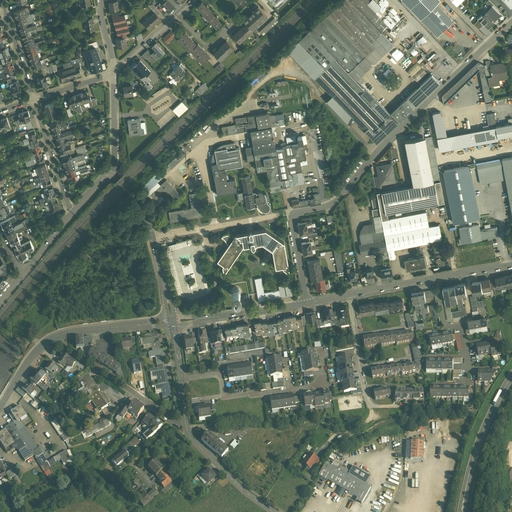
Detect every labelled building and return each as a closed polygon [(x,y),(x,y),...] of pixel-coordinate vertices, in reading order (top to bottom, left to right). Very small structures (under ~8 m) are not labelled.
[(167,0),(166,0),(167,0),(166,0),(162,0),(159,4),(161,6),(160,6),(168,13),(174,7),(171,4),(167,0)] [(342,0),(327,14),(370,61),(391,41),(379,28),(386,23),(363,0),(342,0)] [(403,0),(420,17),(436,2),(437,0),(403,0)] [(511,0),(502,0),(510,8),(511,6),(511,0)] [(117,1),(109,2),(110,11),(118,9),(117,1)] [(211,12),(207,8),(208,7),(206,5),(205,6),(201,1),(196,7),(205,17),(211,12)] [(453,19),(436,2),(420,17),(436,35),(453,19)] [(160,13),(155,7),(152,10),(154,13),(154,12),(158,16),(160,13)] [(259,7),(256,10),(254,9),(252,11),(253,12),(248,16),(247,15),(242,20),(246,24),(252,30),(260,23),(261,24),(262,22),(261,21),(267,16),(259,7)] [(487,11),(482,16),(481,15),(477,19),(478,20),(483,25),(484,24),(488,28),(488,29),(492,25),(491,25),(490,24),(493,22),(491,20),(493,19),(498,14),(491,7),(490,7),(489,8),(490,9),(488,12),(487,11)] [(25,8),(14,12),(17,19),(24,16),(27,15),(25,8)] [(154,13),(142,24),(149,30),(161,19),(158,16),(154,12),(154,13)] [(215,17),(211,12),(205,17),(216,28),(221,23),(217,19),(218,18),(216,16),(215,17)] [(319,21),(310,30),(354,76),(370,61),(327,14),(319,21)] [(30,16),(25,17),(25,18),(27,24),(34,22),(33,19),(32,20),(30,16)] [(113,18),(113,21),(114,21),(114,22),(114,23),(114,24),(115,24),(125,22),(126,21),(125,20),(124,19),(123,16),(119,17),(113,18)] [(274,17),(260,30),(264,34),(278,21),(274,17)] [(25,18),(17,20),(19,26),(27,24),(25,18)] [(90,18),(84,19),(84,20),(86,32),(95,30),(92,18),(90,18)] [(478,20),(473,24),(478,29),(483,25),(478,20)] [(125,22),(115,24),(115,27),(116,27),(116,28),(116,29),(116,30),(127,27),(128,27),(127,25),(126,24),(125,22)] [(27,24),(19,26),(21,33),(29,30),(28,27),(27,24)] [(246,24),(232,36),(239,43),(252,31),(252,30),(246,24)] [(127,27),(116,30),(117,32),(118,32),(118,34),(117,35),(118,36),(127,34),(130,33),(129,31),(128,30),(127,27)] [(29,30),(21,33),(23,39),(31,36),(30,32),(29,30)] [(310,30),(287,50),(331,96),(352,118),(364,131),(367,128),(372,133),(385,121),(372,107),(378,101),(371,94),(355,77),(354,76),(310,30)] [(175,36),(171,31),(167,35),(171,39),(175,36)] [(196,45),(184,32),(177,38),(189,51),(190,50),(196,45)] [(171,39),(167,35),(163,39),(167,44),(171,39)] [(421,35),(416,41),(420,45),(426,39),(421,35)] [(119,38),(116,39),(118,48),(127,46),(125,37),(119,38)] [(34,44),(33,39),(24,42),(27,49),(35,46),(34,44)] [(226,41),(213,53),(220,61),(233,49),(226,41)] [(164,52),(156,42),(151,47),(154,50),(151,54),(150,54),(151,55),(156,60),(164,52)] [(210,57),(198,44),(196,45),(190,50),(202,63),(210,57)] [(414,57),(419,53),(411,45),(407,49),(414,57)] [(35,46),(27,49),(29,56),(37,53),(35,46)] [(0,49),(0,54),(1,57),(9,54),(8,50),(8,48),(6,47),(5,48),(0,49)] [(93,49),(85,51),(86,55),(90,68),(91,68),(92,72),(95,71),(100,69),(102,68),(101,65),(101,64),(97,52),(96,48),(93,49)] [(241,49),(236,54),(240,58),(245,54),(241,49)] [(151,54),(147,50),(142,55),(146,59),(151,55),(150,54),(151,54)] [(37,53),(29,56),(30,61),(31,63),(31,62),(39,60),(39,58),(37,53)] [(9,54),(1,57),(2,59),(3,64),(12,61),(10,56),(10,54),(9,54)] [(39,60),(31,62),(32,67),(32,68),(33,69),(34,69),(35,69),(36,69),(42,67),(40,61),(39,60)] [(413,64),(409,60),(403,66),(407,71),(413,64)] [(12,61),(3,64),(5,71),(14,68),(12,61)] [(150,72),(140,61),(131,68),(141,78),(145,74),(147,76),(150,72)] [(417,62),(407,71),(412,76),(421,67),(417,62)] [(221,63),(214,68),(218,73),(224,67),(221,63)] [(484,66),(477,63),(449,89),(454,94),(475,73),(480,75),(482,87),(488,86),(484,66)] [(505,63),(490,65),(490,66),(490,67),(490,69),(491,71),(490,71),(491,72),(491,74),(487,75),(489,86),(491,85),(491,86),(493,86),(493,85),(499,84),(498,79),(507,77),(505,63)] [(52,65),(41,69),(44,77),(45,77),(49,76),(50,75),(49,72),(54,71),(52,65)] [(71,68),(69,69),(71,78),(76,76),(76,75),(80,74),(79,69),(81,69),(80,66),(73,68),(71,68)] [(175,70),(173,71),(180,77),(185,72),(179,66),(178,66),(175,70)] [(422,67),(412,76),(417,82),(427,73),(422,67)] [(14,68),(5,71),(7,76),(8,78),(16,75),(14,68)] [(59,72),(58,73),(59,76),(60,75),(62,80),(66,79),(67,79),(71,78),(69,69),(66,70),(64,71),(59,72)] [(180,77),(173,71),(170,74),(176,81),(180,77)] [(145,74),(141,78),(146,84),(150,80),(147,76),(145,74)] [(388,81),(381,74),(377,79),(383,85),(388,81)] [(373,92),(357,75),(355,77),(371,94),(373,92)] [(431,75),(407,97),(415,105),(416,106),(440,83),(431,75)] [(44,77),(37,80),(38,84),(39,88),(43,87),(44,87),(46,86),(48,85),(46,80),(45,77),(44,77)] [(148,90),(152,87),(148,82),(144,86),(148,90)] [(204,83),(199,87),(204,92),(209,88),(204,83)] [(15,86),(11,88),(12,93),(13,92),(15,96),(22,94),(19,85),(15,86)] [(132,86),(123,87),(124,97),(133,95),(134,95),(133,92),(132,86)] [(488,86),(482,87),(484,97),(490,95),(488,86)] [(454,94),(449,89),(446,93),(450,97),(454,94)] [(87,93),(82,94),(82,93),(77,95),(80,104),(88,101),(91,100),(91,99),(90,97),(88,98),(87,93)] [(221,116),(242,100),(237,94),(216,111),(221,116)] [(77,95),(72,97),(73,97),(68,99),(70,104),(68,104),(69,107),(71,107),(80,104),(77,95)] [(490,95),(484,97),(486,107),(492,106),(490,95)] [(352,118),(331,96),(326,101),(347,123),(352,118)] [(415,105),(407,97),(405,99),(412,107),(415,105)] [(405,99),(390,113),(398,122),(413,108),(412,107),(405,99)] [(385,121),(372,133),(367,128),(364,131),(376,143),(398,123),(398,122),(390,113),(378,101),(372,107),(385,121)] [(188,108),(182,102),(173,110),(179,117),(188,108)] [(52,103),(45,105),(49,118),(55,116),(57,115),(55,107),(54,107),(52,103)] [(80,104),(71,107),(72,108),(73,109),(74,108),(77,110),(77,112),(82,111),(80,104)] [(28,111),(24,113),(24,112),(18,114),(20,118),(20,119),(21,118),(21,119),(17,120),(19,124),(25,122),(30,120),(29,116),(28,111)] [(236,125),(227,126),(229,135),(250,131),(272,127),(269,116),(269,115),(269,113),(235,119),(236,125)] [(440,113),(432,114),(437,138),(444,137),(440,113)] [(493,113),(487,115),(489,128),(496,127),(493,113)] [(7,118),(1,120),(0,120),(0,122),(2,122),(4,129),(2,129),(3,131),(7,130),(7,128),(10,127),(7,118)] [(140,119),(128,121),(130,136),(142,134),(140,122),(140,119)] [(57,123),(51,125),(53,129),(54,132),(53,132),(60,130),(58,125),(57,123)] [(511,123),(509,124),(496,127),(498,138),(511,135),(511,123)] [(203,135),(209,130),(205,126),(199,131),(203,135)] [(251,137),(273,133),(276,126),(272,127),(250,131),(251,137)] [(444,137),(437,138),(439,150),(498,138),(496,127),(489,128),(444,137)] [(54,134),(54,135),(55,137),(56,136),(57,140),(62,138),(61,133),(60,131),(60,130),(53,132),(53,133),(54,134)] [(273,133),(251,137),(253,147),(275,143),(273,133)] [(298,144),(286,146),(285,143),(282,143),(283,146),(282,147),(283,148),(276,149),(278,162),(281,179),(288,178),(289,186),(303,183),(299,161),(301,161),(302,161),(306,160),(304,150),(308,149),(306,136),(297,137),(298,144)] [(440,181),(431,136),(404,141),(413,186),(440,181)] [(220,146),(219,147),(217,148),(216,149),(215,150),(214,150),(214,151),(216,163),(218,170),(225,169),(242,166),(239,148),(235,149),(234,143),(224,145),(222,145),(220,146)] [(253,147),(245,149),(248,161),(255,159),(257,171),(266,169),(265,164),(278,162),(276,149),(275,143),(253,147)] [(38,146),(33,148),(35,153),(35,155),(42,153),(42,152),(41,151),(40,149),(39,149),(38,146)] [(42,153),(35,155),(36,157),(38,162),(38,163),(44,161),(43,156),(42,157),(41,154),(42,153)] [(181,153),(171,162),(175,166),(185,157),(183,155),(181,153)] [(78,156),(71,158),(73,162),(84,159),(83,154),(78,156)] [(71,156),(63,158),(62,159),(63,164),(64,163),(64,165),(73,162),(71,158),(71,156)] [(35,158),(31,159),(29,160),(28,158),(28,157),(27,158),(28,161),(26,161),(27,165),(38,162),(36,157),(35,158)] [(511,157),(502,159),(502,160),(503,167),(505,178),(506,178),(511,212),(511,157)] [(502,160),(472,165),(474,173),(503,167),(502,160)] [(73,162),(64,165),(66,172),(75,169),(73,165),(73,162)] [(278,162),(265,164),(266,169),(270,192),(283,190),(282,187),(281,179),(278,162)] [(225,169),(218,170),(216,163),(212,164),(211,164),(213,173),(214,181),(216,181),(225,178),(226,178),(228,178),(227,174),(226,175),(225,169)] [(391,163),(385,164),(385,165),(377,167),(379,176),(380,182),(381,184),(394,182),(391,163)] [(45,164),(37,167),(37,168),(39,174),(47,171),(45,164)] [(87,165),(75,169),(76,174),(90,170),(89,167),(87,168),(87,165)] [(503,167),(474,173),(472,165),(467,166),(477,216),(482,215),(478,190),(481,184),(503,180),(503,178),(505,178),(503,167)] [(467,166),(448,170),(461,239),(462,244),(482,240),(482,239),(480,231),(477,216),(467,166)] [(75,169),(66,172),(68,178),(72,177),(77,175),(76,174),(75,169)] [(160,170),(141,189),(145,193),(158,182),(166,175),(160,170)] [(47,171),(39,174),(40,178),(41,180),(49,177),(47,171)] [(379,176),(373,177),(375,189),(381,188),(381,184),(380,182),(379,176)] [(49,177),(41,180),(41,181),(43,186),(51,184),(49,177)] [(237,194),(238,202),(245,200),(247,207),(255,206),(254,204),(252,193),(249,177),(241,178),(244,192),(237,194)] [(288,178),(281,179),(282,187),(289,186),(288,178)] [(217,183),(215,183),(217,195),(237,192),(236,186),(234,186),(234,185),(235,184),(234,179),(227,180),(226,180),(217,183)] [(161,185),(150,195),(153,198),(158,194),(161,191),(168,191),(176,200),(180,195),(166,180),(161,185)] [(440,181),(434,182),(438,204),(444,203),(440,181)] [(158,182),(145,193),(149,196),(150,195),(161,185),(158,182)] [(434,182),(376,193),(380,215),(387,214),(387,213),(438,204),(434,182)] [(299,200),(292,201),(293,208),(321,203),(318,188),(313,189),(314,199),(299,202),(299,200)] [(52,189),(48,191),(47,189),(44,190),(47,199),(47,201),(56,198),(55,193),(54,194),(52,189)] [(264,194),(262,192),(260,192),(258,192),(256,194),(254,193),(252,193),(254,204),(256,203),(257,206),(258,208),(259,209),(261,211),(263,212),(265,212),(267,212),(269,211),(270,209),(270,207),(269,205),(268,203),(267,201),(268,201),(267,194),(264,194)] [(192,209),(169,213),(171,222),(198,217),(197,216),(204,215),(200,193),(189,195),(192,209)] [(56,198),(47,201),(48,204),(51,212),(54,211),(54,209),(58,208),(57,203),(58,203),(56,198)] [(5,204),(0,206),(0,216),(2,215),(2,217),(6,215),(5,214),(10,211),(6,203),(5,204)] [(373,209),(371,209),(373,217),(380,215),(379,208),(373,209)] [(388,219),(381,220),(383,230),(386,229),(387,235),(428,227),(425,212),(388,219)] [(380,215),(373,217),(376,232),(383,230),(381,220),(380,215)] [(9,218),(1,222),(3,228),(12,224),(10,221),(9,218)] [(305,222),(298,224),(299,230),(307,228),(306,225),(310,225),(309,225),(311,224),(311,221),(305,222)] [(12,224),(3,228),(6,233),(14,229),(13,227),(12,224)] [(441,240),(438,225),(433,226),(436,241),(441,240)] [(387,235),(384,235),(385,240),(387,251),(436,241),(433,226),(428,227),(387,235)] [(307,228),(299,230),(300,236),(308,234),(308,235),(313,234),(312,227),(307,228)] [(496,227),(480,231),(482,239),(498,236),(496,227)] [(14,229),(6,233),(9,239),(17,234),(16,231),(14,229)] [(228,246),(217,261),(223,266),(222,267),(223,272),(225,273),(243,247),(249,246),(253,249),(256,244),(262,243),(272,250),(276,269),(283,268),(283,269),(287,272),(290,272),(284,242),(265,229),(251,232),(250,231),(249,232),(235,235),(234,237),(228,246)] [(376,232),(359,235),(361,245),(385,240),(384,235),(383,230),(376,232)] [(17,234),(9,239),(12,244),(15,242),(19,240),(22,239),(21,236),(19,237),(17,234)] [(224,236),(221,238),(224,240),(228,246),(234,237),(231,235),(227,235),(224,236)] [(18,247),(14,249),(18,256),(20,259),(27,256),(25,252),(34,248),(30,240),(21,245),(18,247)] [(172,246),(169,247),(170,251),(166,252),(179,301),(184,300),(185,305),(208,298),(207,294),(211,292),(211,290),(199,250),(197,243),(192,244),(191,240),(172,246)] [(361,245),(359,245),(361,256),(382,252),(383,259),(388,258),(387,251),(385,240),(361,245)] [(310,242),(307,242),(307,241),(305,241),(305,243),(301,244),(302,249),(311,248),(311,246),(310,242)] [(311,248),(302,249),(303,255),(307,255),(307,256),(310,256),(309,254),(312,254),(311,250),(311,248)] [(340,253),(334,254),(338,272),(344,271),(340,253)] [(423,256),(408,259),(410,270),(426,267),(423,256)] [(319,259),(309,261),(309,265),(308,265),(310,277),(311,276),(312,280),(314,280),(323,278),(319,259)] [(8,266),(1,273),(5,277),(9,280),(12,276),(12,274),(8,266)] [(390,268),(380,270),(382,279),(392,277),(390,268)] [(372,269),(365,270),(366,272),(360,273),(361,278),(362,283),(375,281),(372,269)] [(350,271),(347,272),(349,280),(357,278),(356,273),(355,273),(355,270),(350,271)] [(504,276),(495,278),(497,288),(502,287),(501,287),(505,286),(504,276)] [(5,277),(1,282),(5,285),(9,280),(5,277)] [(279,290),(264,292),(262,278),(255,279),(259,301),(281,297),(279,290)] [(323,278),(314,280),(316,291),(326,289),(325,285),(324,278),(323,278)] [(489,279),(481,281),(483,291),(491,289),(490,283),(489,279)] [(481,281),(472,283),(474,294),(483,292),(483,291),(481,281)] [(290,284),(279,286),(279,290),(281,297),(292,295),(290,284)] [(465,284),(455,286),(458,301),(459,307),(464,306),(462,297),(460,297),(460,296),(467,295),(465,284)] [(455,285),(443,288),(444,288),(445,291),(443,292),(444,295),(445,295),(445,296),(444,297),(445,300),(446,299),(447,303),(446,303),(458,301),(455,286),(455,285)] [(240,294),(240,292),(240,290),(239,288),(237,287),(235,287),(234,287),(232,288),(231,290),(231,292),(231,294),(232,295),(234,296),(236,297),(237,296),(239,295),(240,294)] [(424,291),(418,292),(421,308),(421,311),(429,310),(428,305),(425,305),(424,302),(423,302),(423,300),(426,300),(426,298),(424,291)] [(421,308),(418,292),(412,293),(414,302),(416,302),(417,304),(416,304),(417,308),(417,309),(421,308)] [(475,296),(470,297),(473,311),(478,310),(477,307),(476,302),(475,296)] [(403,300),(388,303),(388,301),(390,312),(404,309),(403,300)] [(388,301),(374,304),(374,302),(373,302),(375,313),(389,311),(390,312),(388,301)] [(373,302),(359,305),(361,314),(375,312),(375,313),(373,302)] [(346,306),(338,307),(338,309),(335,310),(336,315),(339,314),(339,316),(347,315),(346,306)] [(329,309),(322,310),(322,314),(321,314),(322,319),(323,318),(326,318),(330,317),(330,314),(329,309)] [(314,311),(307,313),(308,319),(308,321),(316,320),(316,319),(314,311)] [(347,315),(339,316),(340,322),(341,325),(349,324),(347,315)] [(278,321),(272,322),(274,333),(280,332),(280,331),(278,321)] [(424,323),(415,325),(416,328),(416,331),(425,330),(424,323)] [(236,327),(230,328),(232,339),(238,338),(238,336),(236,327)] [(205,332),(198,333),(201,347),(205,346),(205,345),(208,344),(205,332)] [(410,332),(395,335),(396,345),(412,342),(410,332)] [(394,334),(378,337),(380,347),(396,344),(396,345),(395,335),(394,334)] [(219,335),(212,337),(214,346),(221,344),(219,335)] [(378,336),(362,339),(364,349),(380,346),(380,347),(378,337),(378,336)] [(151,338),(145,339),(146,344),(146,346),(151,345),(152,352),(161,350),(158,337),(151,338)] [(191,337),(184,339),(186,351),(194,350),(191,337)] [(92,338),(83,339),(83,338),(75,338),(76,343),(74,343),(74,346),(76,346),(76,349),(80,348),(81,352),(95,360),(98,354),(93,350),(92,350),(92,344),(92,338)] [(131,340),(121,341),(122,349),(131,349),(131,345),(131,340)] [(489,345),(483,346),(485,357),(491,355),(490,348),(489,345)] [(483,346),(477,347),(479,356),(479,358),(485,357),(483,346)] [(152,352),(150,352),(151,358),(155,357),(157,365),(163,364),(165,364),(163,350),(161,350),(152,352)] [(99,352),(98,354),(95,360),(109,368),(113,361),(99,352)] [(63,355),(58,362),(65,366),(66,365),(66,364),(69,359),(63,355)] [(75,363),(69,359),(66,364),(66,365),(71,368),(75,363)] [(113,361),(109,368),(117,373),(120,367),(120,365),(113,361)] [(132,362),(134,374),(141,373),(138,361),(132,362)] [(56,367),(50,362),(45,368),(50,373),(56,367)] [(406,367),(400,368),(400,367),(401,376),(402,376),(416,373),(415,366),(409,367),(408,365),(406,366),(406,367)] [(50,373),(48,375),(53,379),(55,377),(53,375),(58,369),(56,367),(50,373)] [(394,367),(391,367),(391,369),(386,370),(386,369),(385,369),(387,378),(387,377),(401,375),(401,376),(400,367),(394,368),(394,367)] [(385,369),(380,370),(379,369),(376,369),(377,371),(370,372),(372,380),(373,379),(372,379),(386,376),(386,378),(387,378),(385,369)] [(45,376),(38,370),(34,375),(41,381),(43,379),(45,376)] [(158,371),(151,372),(151,373),(152,378),(157,377),(158,385),(166,384),(164,370),(158,371)] [(96,386),(87,373),(78,379),(81,384),(83,382),(86,387),(85,388),(86,389),(88,392),(90,391),(96,386)] [(492,374),(485,374),(485,385),(485,388),(489,388),(497,374),(492,374)] [(41,381),(34,375),(30,380),(32,382),(36,385),(37,386),(39,383),(41,381)] [(158,385),(156,386),(157,391),(161,390),(163,398),(168,397),(171,397),(168,383),(166,384),(158,385)] [(26,384),(22,389),(27,394),(30,396),(34,391),(26,384)] [(22,389),(20,388),(19,387),(17,390),(16,391),(23,398),(27,394),(22,389)] [(388,390),(383,391),(382,390),(379,390),(380,392),(374,393),(375,400),(379,399),(379,400),(386,398),(390,397),(388,390)] [(423,392),(395,391),(395,402),(423,403),(423,392)] [(76,392),(65,398),(69,404),(81,396),(79,393),(78,392),(77,393),(76,392)] [(98,392),(95,394),(94,392),(92,394),(91,395),(92,396),(86,400),(89,404),(92,402),(97,409),(97,410),(100,409),(101,410),(108,406),(107,404),(107,405),(98,392)] [(128,411),(138,418),(144,409),(134,402),(128,411)] [(20,407),(11,413),(17,422),(19,421),(26,416),(20,407)] [(122,410),(118,415),(123,419),(127,414),(122,410)] [(138,418),(128,411),(127,414),(130,417),(131,416),(137,420),(138,418)] [(155,420),(149,415),(143,422),(143,423),(141,424),(144,427),(146,425),(149,428),(155,420)] [(108,419),(85,431),(88,437),(111,425),(108,419)] [(149,428),(151,430),(143,437),(146,441),(155,433),(162,426),(160,424),(160,422),(157,422),(155,420),(149,428)] [(15,426),(13,423),(4,428),(6,431),(14,444),(16,448),(25,462),(26,461),(34,456),(23,439),(15,426)] [(18,425),(15,426),(23,439),(28,436),(20,423),(18,425)] [(14,444),(6,431),(0,434),(0,443),(4,450),(14,444)] [(67,433),(60,437),(64,443),(65,442),(67,441),(68,440),(70,439),(67,433)] [(208,433),(202,440),(205,443),(211,436),(208,433)] [(36,450),(28,436),(23,439),(32,453),(36,450)] [(219,443),(211,436),(205,443),(213,450),(219,443)] [(136,439),(130,444),(133,448),(140,443),(136,439)] [(235,440),(229,447),(232,450),(238,444),(235,440)] [(423,442),(411,441),(410,459),(422,460),(423,442)] [(219,443),(213,450),(221,458),(228,451),(219,443)] [(14,444),(4,450),(7,454),(16,448),(14,444)] [(130,444),(123,450),(125,452),(127,454),(134,449),(130,444)] [(36,450),(32,453),(34,456),(36,459),(43,455),(39,448),(36,450)] [(69,451),(58,456),(62,464),(68,462),(69,465),(75,462),(69,451)] [(125,452),(112,463),(116,467),(129,456),(127,454),(125,452)] [(310,454),(307,457),(305,456),(303,459),(305,460),(303,463),(306,465),(305,466),(305,467),(306,468),(308,467),(310,469),(317,459),(310,454)] [(43,455),(36,459),(43,471),(50,467),(43,455)] [(154,462),(148,455),(141,461),(148,468),(154,462)] [(164,470),(155,461),(154,462),(148,468),(156,477),(162,472),(164,470)] [(336,468),(326,462),(319,475),(341,488),(345,490),(357,497),(365,485),(348,475),(339,469),(336,468)] [(350,471),(341,466),(339,469),(348,475),(350,471)] [(353,466),(350,471),(348,475),(365,485),(370,475),(353,466)] [(15,468),(6,473),(9,479),(19,473),(15,468)] [(203,470),(197,476),(200,479),(203,477),(202,476),(206,473),(203,470)] [(215,477),(209,470),(206,473),(202,476),(203,477),(209,483),(215,477)] [(136,493),(142,488),(128,474),(123,479),(136,493)] [(163,480),(159,483),(164,489),(172,482),(166,476),(163,480)] [(164,489),(161,491),(164,495),(174,485),(172,482),(164,489)] [(365,485),(357,497),(356,500),(362,503),(371,488),(365,485)] [(154,490),(147,497),(150,501),(158,494),(154,490)] [(144,495),(137,501),(143,508),(150,501),(147,497),(144,495)]
